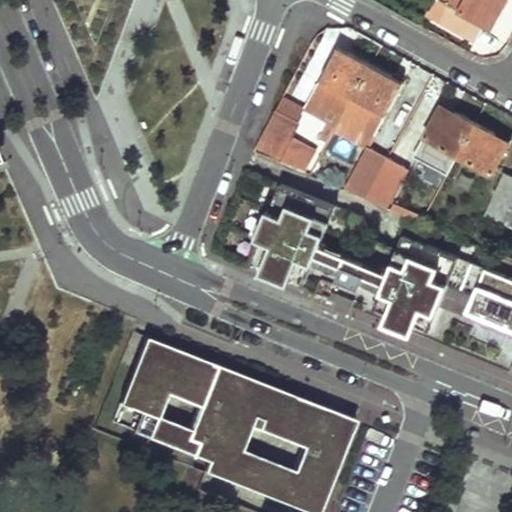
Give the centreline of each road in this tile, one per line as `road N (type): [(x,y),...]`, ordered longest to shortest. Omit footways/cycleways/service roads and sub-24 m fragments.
road 1 (residential): [(165,276),(270,0)]
road 2 (residential): [(165,276),(218,310),(425,394)]
road 3 (residential): [(433,371),(226,288),(165,276)]
road 4 (residential): [(511,87),(330,0)]
road 5 (residential): [(62,163),(55,112),(6,0)]
road 6 (residential): [(62,163),(111,251),(165,276)]
road 7 (residential): [(0,42),(33,122),(62,163)]
road 8 (residential): [(425,394),(379,511)]
